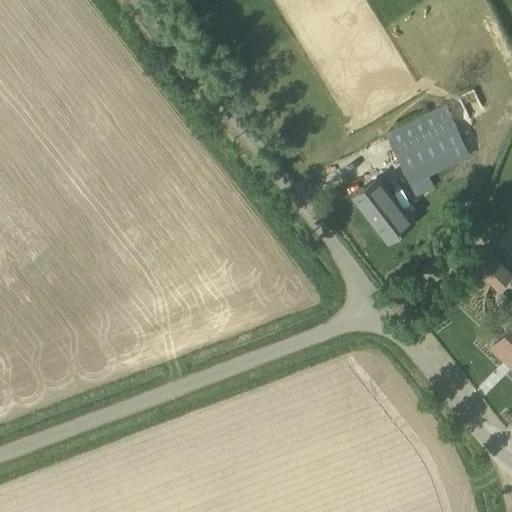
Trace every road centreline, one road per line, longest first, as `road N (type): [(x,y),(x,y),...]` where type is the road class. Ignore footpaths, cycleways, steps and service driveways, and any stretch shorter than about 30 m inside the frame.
road 1 (unclassified): [(0,446),(378,308)]
road 2 (unclassified): [(378,308),(137,0)]
road 3 (unclassified): [(511,462),(378,308)]
